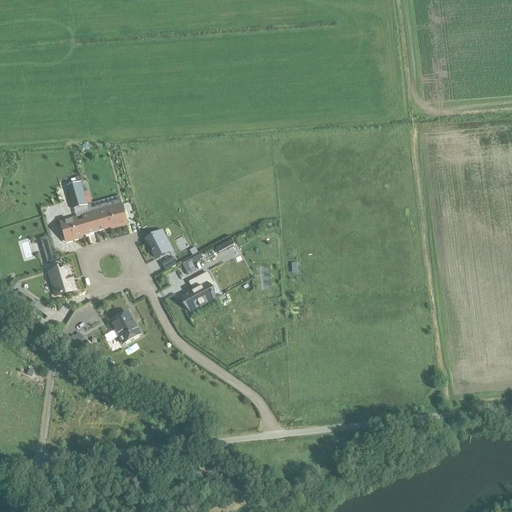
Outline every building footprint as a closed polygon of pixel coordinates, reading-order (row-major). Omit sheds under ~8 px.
[(81,183),(67,187),(74,210),(88,206),(81,183)] [(90,214),(96,233),(127,224),(122,205),(90,214)] [(59,223),(65,242),(96,233),(90,214),(59,223)] [(160,234),(147,241),(157,260),(170,253),(160,234)] [(40,239),(47,264),(60,260),(59,255),(54,256),(48,237),(40,239)] [(219,254),(234,245),(231,240),(216,248),(219,254)] [(162,264),(166,272),(177,266),(173,259),(162,264)] [(49,274),(56,297),(75,291),(73,283),(72,279),(68,268),(49,274)] [(207,285),(212,282),(207,274),(191,282),(195,290),(182,297),(190,313),(199,308),(200,309),(206,306),(206,305),(214,300),(207,285)] [(20,303),(28,308),(33,302),(25,296),(20,303)] [(129,314),(111,323),(122,345),(140,335),(129,314)] [(79,333),(75,337),(81,343),(80,344),(89,352),(94,347),(79,333)] [(49,412),(100,419),(103,396),(74,392),(75,386),(82,386),(83,379),(53,375),(50,397),(59,398),(59,399),(65,400),(64,405),(50,404),(49,412)]
